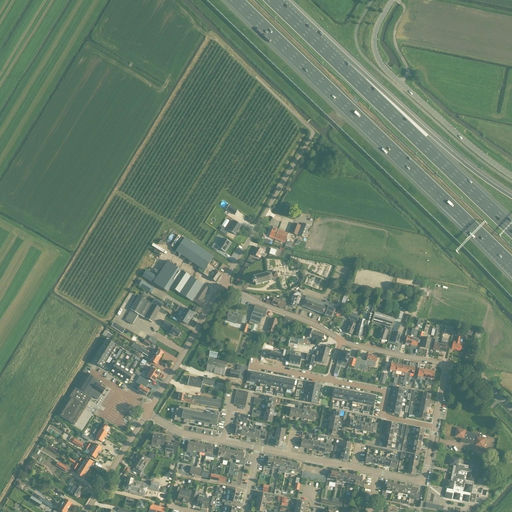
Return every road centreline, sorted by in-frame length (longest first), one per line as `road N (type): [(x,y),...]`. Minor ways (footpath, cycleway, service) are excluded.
road 1 (motorway): [(236,0),(511,265)]
road 2 (tertiary): [(391,0),(375,37),(378,59),(511,176)]
road 3 (motorway): [(511,229),(342,66)]
road 4 (motorway): [(511,196),(342,66)]
road 5 (residential): [(222,283),(311,135),(304,122)]
road 6 (tertiary): [(149,409),(222,283)]
road 7 (residential): [(329,379),(386,391),(384,415),(434,426)]
road 8 (tertiary): [(340,340),(222,283)]
